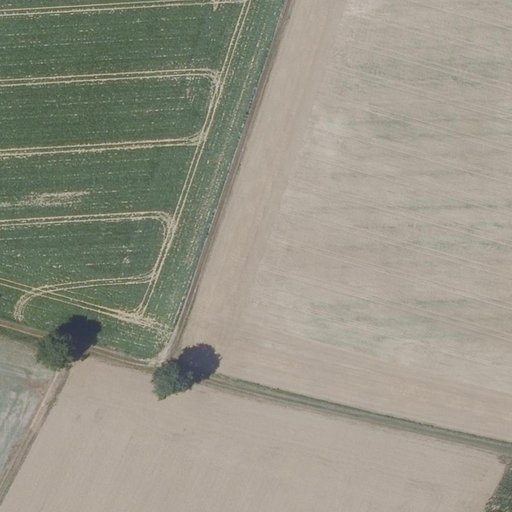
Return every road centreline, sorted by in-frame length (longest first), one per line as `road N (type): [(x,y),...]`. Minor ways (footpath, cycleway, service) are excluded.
road 1 (track): [(0,490),(70,348),(511,451)]
road 2 (track): [(167,376),(289,0)]
